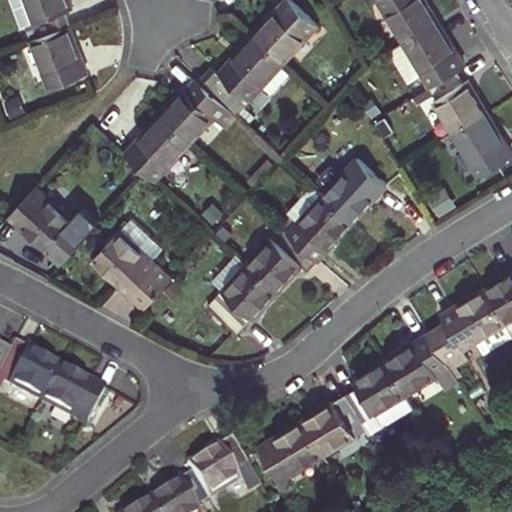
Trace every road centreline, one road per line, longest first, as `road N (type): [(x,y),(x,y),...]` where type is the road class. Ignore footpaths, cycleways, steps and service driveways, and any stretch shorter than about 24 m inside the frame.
road 1 (residential): [(511,203),(420,261),(290,368),(234,383),(202,381)]
road 2 (residential): [(202,381),(0,277)]
road 3 (residential): [(202,381),(46,511)]
